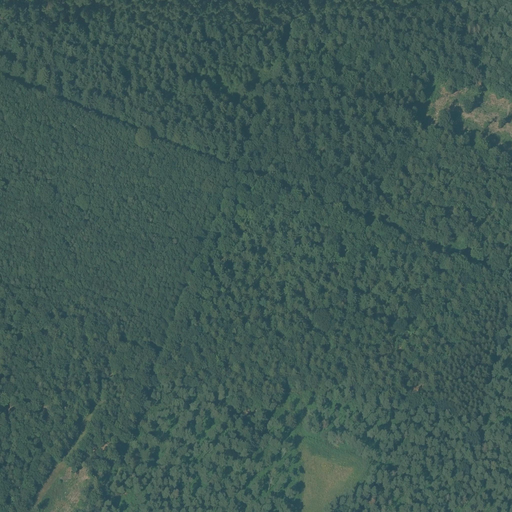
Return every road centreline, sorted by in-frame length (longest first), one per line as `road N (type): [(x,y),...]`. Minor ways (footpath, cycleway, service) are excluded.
road 1 (track): [(100,511),(235,173)]
road 2 (track): [(511,283),(235,173)]
road 3 (track): [(235,173),(0,77)]
road 4 (track): [(235,173),(305,0)]
